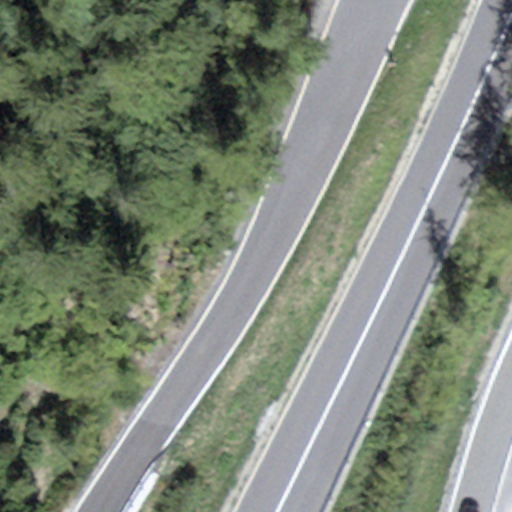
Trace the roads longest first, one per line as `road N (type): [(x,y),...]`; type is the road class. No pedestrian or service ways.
road 1 (unclassified): [(374,0),(249,281),(99,511)]
road 2 (secondary): [(511,15),(277,511)]
